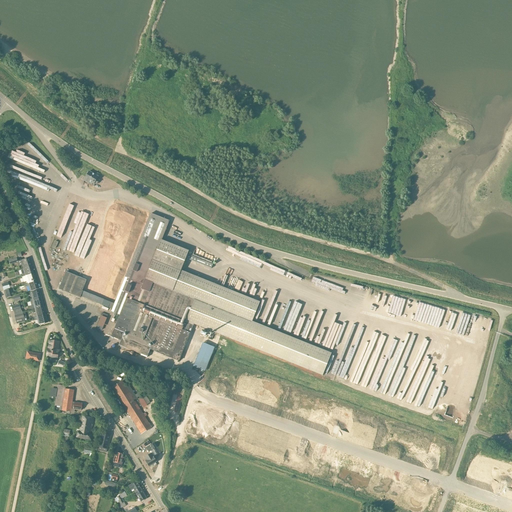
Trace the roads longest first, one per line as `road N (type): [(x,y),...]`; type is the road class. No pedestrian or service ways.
road 1 (unclassified): [(511,310),(231,236),(7,103)]
road 2 (track): [(457,298),(390,260),(224,206),(126,154),(126,134)]
road 3 (tertiary): [(164,511),(80,373),(0,181)]
road 4 (track): [(503,308),(481,400),(440,511)]
road 5 (track): [(56,324),(48,329),(12,511)]
